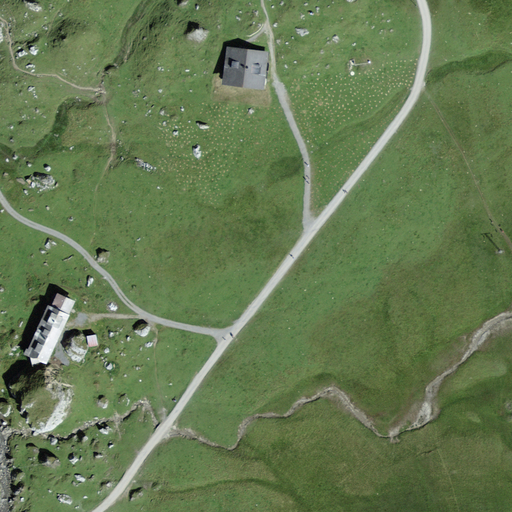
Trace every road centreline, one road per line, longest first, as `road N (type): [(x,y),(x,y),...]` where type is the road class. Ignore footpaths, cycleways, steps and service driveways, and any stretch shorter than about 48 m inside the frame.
road 1 (track): [(418,90),(231,336)]
road 2 (track): [(231,336),(157,321),(130,306),(88,253),(19,216),(0,190)]
road 3 (track): [(231,336),(97,511)]
